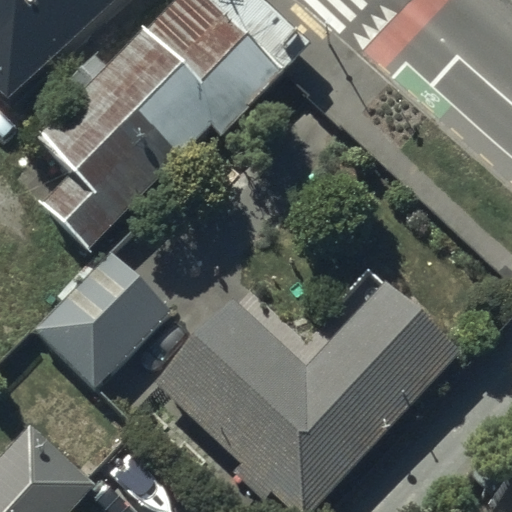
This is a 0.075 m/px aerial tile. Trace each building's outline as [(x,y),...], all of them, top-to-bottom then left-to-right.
[(0,0),(0,101),(16,117),(132,0),(0,0)] [(287,79),(203,0),(197,0),(43,154),(77,189),(46,216),(101,272),(287,79)] [(174,322),(117,267),(46,340),(104,395),(174,322)] [(309,388),(240,322),(171,394),(295,511),(319,511),(459,366),(392,302),(309,388)] [(76,511),(91,497),(39,447),(0,487),(0,511),(76,511)]
